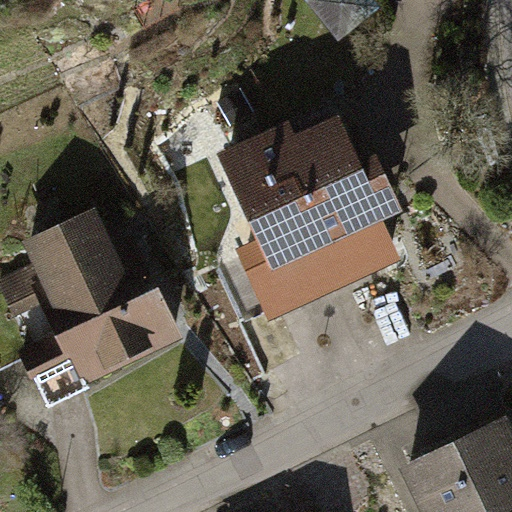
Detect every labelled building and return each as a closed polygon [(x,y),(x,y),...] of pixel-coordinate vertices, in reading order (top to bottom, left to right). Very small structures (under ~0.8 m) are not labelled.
[(319,0),(343,31),(385,0),(384,0),(319,0)] [(244,94),(212,109),(225,136),(257,121),(244,94)] [(277,125),(203,160),(253,267),(367,214),(325,123),(285,141),(277,125)] [(103,252),(85,211),(11,244),(74,384),(169,341),(125,242),(103,252)] [(511,511),(511,446),(500,420),(392,467),(411,511),(511,511)]
